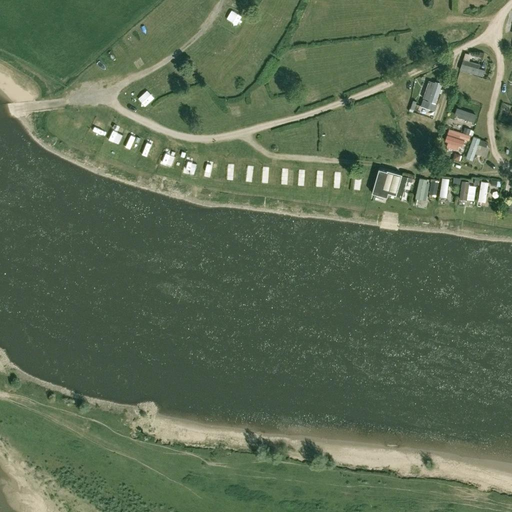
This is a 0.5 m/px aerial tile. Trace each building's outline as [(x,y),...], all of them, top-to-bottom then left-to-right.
[(377,36),(370,39),(374,49),(381,46),(377,36)] [(398,55),(403,65),(409,62),(405,52),(398,55)] [(459,62),(458,68),(480,73),(482,68),(459,62)] [(455,76),(467,79),(468,72),(457,70),(455,76)] [(421,97),(433,100),(438,81),(426,78),(421,97)] [(458,89),(476,92),(477,85),(459,83),(458,89)] [(405,84),(388,92),(390,98),(408,90),(405,84)] [(456,106),(452,113),(469,121),(472,113),(456,106)] [(54,113),(50,122),(58,125),(61,116),(54,113)] [(72,128),(77,117),(71,114),(66,126),(72,128)] [(85,126),(95,130),(99,122),(88,117),(85,126)] [(398,122),(400,132),(406,131),(405,126),(414,125),(413,120),(398,122)] [(330,122),(320,122),(320,130),(331,130),(330,122)] [(118,138),(122,128),(111,123),(107,133),(118,138)] [(446,128),(443,139),(461,144),(464,132),(446,128)] [(131,145),(134,137),(124,133),(121,142),(131,145)] [(151,149),(155,141),(144,136),(140,144),(151,149)] [(469,140),(466,158),(477,160),(479,151),(478,151),(479,142),(469,140)] [(163,142),(158,154),(169,159),(175,146),(163,142)] [(192,164),(193,152),(182,151),(181,163),(192,164)] [(209,169),(211,157),(204,156),(203,168),(209,169)] [(269,175),(269,166),(258,166),(259,175),(269,175)] [(281,178),(283,169),(277,168),(275,177),(281,178)] [(313,168),(311,183),(320,184),(322,169),(313,168)] [(331,169),(330,180),(341,181),(342,169),(331,169)] [(377,171),(370,194),(385,199),(387,194),(395,197),(401,176),(386,172),(385,173),(377,171)] [(362,182),(365,175),(354,172),(352,179),(362,182)] [(445,177),(436,177),(436,196),(445,196),(445,177)] [(422,200),(424,179),(418,178),(415,200),(422,200)] [(459,179),(458,201),(466,201),(466,179),(459,179)] [(483,201),(486,180),(479,179),(477,201),(483,201)]
